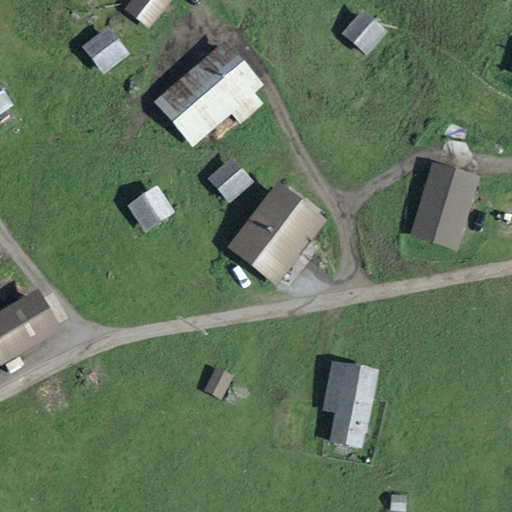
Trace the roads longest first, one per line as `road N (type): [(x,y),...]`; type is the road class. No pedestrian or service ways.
road 1 (unclassified): [(0,393),(132,334),(511,268)]
road 2 (track): [(196,0),(273,94),(309,178),(344,215),(359,295)]
road 3 (track): [(0,229),(91,348)]
